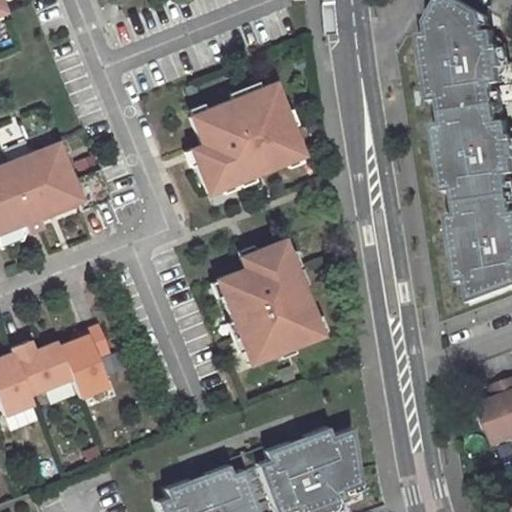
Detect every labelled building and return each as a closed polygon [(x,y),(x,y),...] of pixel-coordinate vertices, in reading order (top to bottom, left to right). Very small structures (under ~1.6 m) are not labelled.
[(0,0),(0,15),(8,13),(3,0),(0,0)] [(426,28),(417,30),(429,98),(438,96),(442,119),(432,120),(442,187),(451,186),(455,209),(447,211),(458,279),(467,277),(471,301),(511,285),(511,202),(506,173),(511,171),(511,131),(510,132),(508,123),(507,117),(498,119),(491,82),(502,79),(501,74),(499,66),(504,64),(500,42),(496,42),(494,32),(493,27),(485,29),(484,24),(481,10),(463,0),(434,0),(424,19),(426,28)] [(484,24),(490,23),(487,9),(481,10),(484,24)] [(499,66),(501,74),(503,74),(505,73),(508,69),(509,63),(511,62),(511,61),(508,41),(505,40),(505,37),(504,35),(500,32),(499,32),(494,32),(496,42),(500,42),(504,64),(499,66)] [(207,143),(212,156),(193,164),(205,194),(299,156),(271,83),(187,116),(198,143),(199,146),(207,143)] [(0,230),(2,235),(4,241),(6,246),(25,239),(29,232),(46,225),(43,219),(41,213),(81,197),(83,203),(86,209),(111,199),(113,199),(112,196),(108,184),(103,174),(102,170),(75,180),(59,142),(0,165),(0,230)] [(193,164),(212,156),(207,143),(199,146),(187,151),(193,164)] [(81,197),(41,213),(43,219),(83,203),(81,197)] [(213,279),(247,366),(319,337),(281,239),(252,252),(258,269),(246,274),(246,273),(243,267),(213,279)] [(246,274),(258,269),(252,252),(240,257),(242,265),(243,267),(246,273),(246,274)] [(74,341),(61,346),(74,379),(81,397),(110,387),(99,357),(112,353),(101,325),(86,331),(88,335),(74,341)] [(74,341),(88,335),(86,331),(72,336),(74,341)] [(16,352),(32,395),(74,379),(61,346),(58,341),(35,350),(31,341),(13,347),(16,352)] [(0,400),(6,415),(36,404),(32,395),(16,352),(1,358),(0,358),(0,400)] [(511,409),(511,377),(489,386),(494,399),(480,403),(485,418),(511,409)] [(511,409),(485,418),(496,447),(511,440),(511,409)] [(329,432),(264,456),(267,464),(257,468),(272,511),(334,511),(333,509),(341,507),(348,505),(344,495),(348,493),(362,488),(352,433),(332,440),(329,432)] [(227,470),(162,493),(167,502),(155,506),(157,511),(255,511),(242,473),(230,478),(227,470)] [(348,493),(350,500),(362,496),(362,488),(348,493)]
